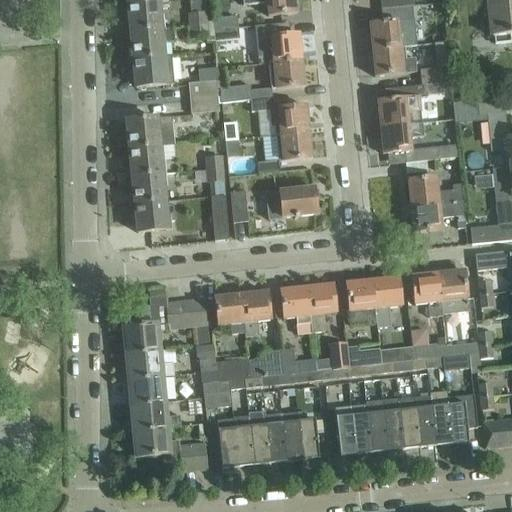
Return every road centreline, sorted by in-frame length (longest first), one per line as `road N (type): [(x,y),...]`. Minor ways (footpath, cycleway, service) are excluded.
road 1 (residential): [(332,0),(354,210),(350,243),(85,277)]
road 2 (residential): [(511,480),(218,511)]
road 3 (residential): [(85,277),(81,0)]
road 4 (residential): [(85,511),(85,277)]
